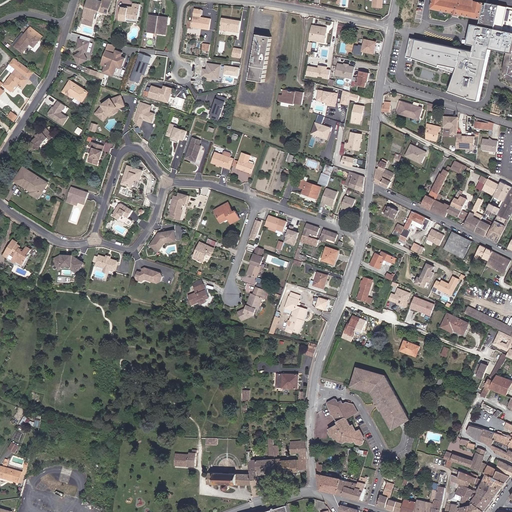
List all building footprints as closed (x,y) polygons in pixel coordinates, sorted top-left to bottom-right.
[(94,11),(98,12),(101,10),(109,12),(112,0),(102,0),(102,1),(97,0),(89,0),(88,6),(91,7),(90,12),(86,11),(83,23),(94,26),(96,18),(93,17),(94,11)] [(407,0),(405,13),(413,14),(415,0),(407,0)] [(425,12),(426,0),(417,0),(417,11),(425,12)] [(480,19),(482,10),(483,4),(474,2),(474,1),(470,0),(433,0),(432,9),(453,13),(453,14),(459,16),(459,14),(480,19)] [(132,9),(125,7),(121,7),(119,20),(126,21),(127,18),(138,20),(140,4),(133,3),(133,7),(132,9)] [(448,95),(479,102),(491,47),(489,46),(498,6),(484,3),(479,27),(469,25),(465,45),(473,47),(472,51),(409,37),(405,57),(454,68),(448,95)] [(511,8),(498,6),(489,46),(491,47),(508,51),(507,57),(506,60),(506,62),(505,66),(505,69),(506,73),(507,77),(508,79),(509,80),(510,81),(511,83),(511,8)] [(202,10),(194,9),(191,27),(209,30),(211,19),(201,17),(202,10)] [(158,18),(159,16),(149,15),(147,31),(156,32),(156,34),(166,35),(167,19),(158,18)] [(240,21),(222,18),(221,30),(239,33),(240,21)] [(327,28),(312,25),(309,40),(324,43),(327,28)] [(25,34),(15,47),(23,53),(30,45),(34,48),(42,37),(36,32),(33,35),(28,31),(25,34)] [(13,45),(15,47),(25,34),(23,32),(13,45)] [(272,37),(257,34),(249,79),(264,82),(272,37)] [(75,56),(80,65),(89,60),(85,54),(86,51),(89,52),(91,42),(80,38),(79,42),(80,43),(78,49),(82,50),(81,53),(75,56)] [(363,47),(359,46),(358,50),(373,53),(376,43),(365,40),(363,47)] [(113,53),(116,44),(109,43),(106,51),(113,53)] [(242,49),(233,48),(232,56),(241,58),(242,49)] [(122,67),(126,58),(122,56),(123,52),(117,50),(116,54),(113,53),(106,51),(103,61),(108,63),(107,66),(106,69),(115,72),(118,66),(122,67)] [(24,77),(29,69),(14,58),(9,65),(15,70),(4,85),(12,91),(18,83),(22,86),(28,80),(24,77)] [(145,75),(149,64),(143,62),(138,60),(131,79),(139,82),(142,76),(141,75),(142,73),(145,75)] [(355,67),(338,63),(335,75),(352,79),(355,67)] [(220,79),(221,66),(208,64),(208,70),(204,70),(203,77),(220,79)] [(225,64),(224,72),(239,75),(240,67),(225,64)] [(308,75),(332,78),(333,67),(320,65),(320,66),(309,65),(308,75)] [(115,72),(106,69),(105,72),(118,77),(122,67),(118,66),(115,72)] [(368,82),(369,73),(360,71),(357,85),(368,88),(369,82),(368,82)] [(70,81),(64,92),(71,97),(73,95),(82,101),(88,93),(70,81)] [(174,89),(165,86),(164,89),(152,85),(149,96),(158,100),(159,98),(165,100),(169,98),(171,92),(173,93),(174,89)] [(319,89),(317,100),(328,102),(328,104),(338,106),(340,92),(319,89)] [(283,96),(280,96),(279,101),(295,104),(295,103),(302,104),(304,92),(297,91),(297,92),(283,90),(283,96)] [(165,100),(159,98),(158,100),(169,103),(173,93),(171,92),(169,98),(165,100)] [(125,104),(123,96),(113,99),(112,98),(111,99),(109,99),(105,101),(105,103),(103,104),(96,113),(103,119),(109,113),(110,113),(118,107),(117,107),(125,104)] [(228,100),(219,97),(211,118),(220,121),(228,100)] [(59,99),(49,114),(65,125),(71,116),(63,111),(67,105),(59,99)] [(152,106),(142,103),(136,121),(141,127),(143,119),(152,122),(154,114),(150,112),(152,106)] [(401,103),(397,112),(419,120),(423,111),(401,103)] [(364,107),(354,105),(352,122),(360,124),(360,120),(362,120),(364,107)] [(391,107),(383,105),(382,112),(390,113),(391,107)] [(14,121),(17,117),(12,112),(8,117),(14,121)] [(419,120),(397,112),(397,114),(419,122),(419,120)] [(316,123),(315,123),(312,134),(327,139),(331,129),(321,125),(324,117),(319,115),(316,123)] [(458,118),(443,117),(443,128),(451,128),(451,134),(457,135),(457,134),(458,118)] [(492,123),(477,118),(475,128),(491,130),(492,123)] [(93,121),(90,129),(97,131),(100,124),(93,121)] [(173,137),(173,138),(175,139),(175,141),(179,142),(180,139),(184,140),(187,132),(177,128),(177,126),(171,124),(168,135),(173,137)] [(37,137),(32,141),(32,148),(39,149),(40,145),(49,137),(50,138),(54,135),(47,126),(43,129),(44,130),(39,135),(38,137),(37,137)] [(441,129),(427,127),(426,138),(429,139),(437,142),(439,136),(439,132),(441,133),(441,129)] [(358,144),(360,145),(362,135),(351,133),(349,144),(346,143),(345,147),(357,150),(358,144)] [(461,134),(457,134),(456,148),(473,149),(474,137),(461,136),(461,134)] [(201,142),(193,139),(186,159),(196,163),(201,147),(199,146),(201,142)] [(481,150),(496,152),(498,141),(482,139),(481,150)] [(100,159),(101,160),(104,152),(103,152),(104,147),(92,143),(90,150),(93,151),(89,163),(97,166),(99,161),(100,159)] [(418,157),(422,160),(426,153),(410,145),(405,156),(416,162),(418,157)] [(251,156),(243,153),(237,169),(244,171),(245,171),(246,171),(247,171),(247,172),(252,174),(255,165),(249,163),(251,156)] [(231,159),(216,154),(212,163),(227,169),(231,159)] [(350,166),(352,158),(345,155),(343,164),(350,166)] [(378,169),(376,169),(374,182),(388,189),(391,182),(393,177),(384,172),(386,168),(384,168),(387,164),(386,163),(386,161),(384,160),(383,161),(382,161),(378,169)] [(463,165),(455,162),(452,168),(451,169),(459,173),(463,165)] [(318,183),(327,186),(330,175),(333,167),(330,166),(327,175),(322,173),(318,183)] [(135,180),(140,182),(143,172),(128,167),(126,174),(127,176),(126,177),(124,178),(122,185),(133,188),(135,180)] [(42,187),(44,188),(47,183),(23,168),(18,177),(34,187),(31,191),(30,193),(36,197),(42,187)] [(451,169),(452,168),(450,168),(448,171),(445,170),(442,175),(441,174),(429,197),(427,195),(421,205),(431,210),(438,195),(439,193),(451,169)] [(346,170),(345,174),(347,175),(345,185),(349,186),(353,173),(346,170)] [(349,186),(363,192),(364,177),(353,173),(349,186)] [(485,184),(488,179),(482,176),(479,181),(480,182),(485,184)] [(34,187),(18,177),(15,181),(31,191),(34,187)] [(302,180),(299,187),(304,189),(302,193),(317,199),(321,187),(306,182),(305,180),(305,179),(303,179),(302,179),(302,180)] [(141,182),(140,182),(135,180),(133,188),(139,190),(141,182)] [(484,189),(486,184),(485,184),(480,182),(476,189),(482,192),(484,189)] [(487,190),(495,194),(498,188),(499,185),(491,182),(487,190)] [(511,187),(501,182),(499,185),(498,188),(495,194),(487,209),(498,215),(511,187)] [(38,198),(44,188),(42,187),(36,197),(38,198)] [(79,199),(86,202),(89,193),(84,191),(83,191),(82,192),(80,191),(80,190),(72,187),(67,202),(75,205),(77,200),(79,199)] [(511,215),(511,187),(498,215),(509,220),(511,215)] [(326,189),(320,205),(324,207),(325,205),(325,204),(328,205),(333,207),(338,192),(326,189)] [(463,193),(459,191),(456,197),(452,205),(456,207),(456,208),(462,211),(468,200),(461,197),(463,193)] [(171,217),(181,220),(185,206),(181,205),(182,203),(186,204),(188,196),(179,194),(179,197),(174,196),(170,211),(172,212),(171,217)] [(438,195),(431,210),(446,218),(448,212),(451,207),(446,204),(445,205),(439,202),(440,201),(442,197),(438,195)] [(345,196),(342,207),(352,211),(356,200),(345,196)] [(229,208),(231,207),(228,203),(214,210),(219,220),(227,216),(229,219),(232,223),(240,219),(235,211),(233,212),(232,213),(229,208)] [(120,204),(113,216),(120,220),(120,221),(130,227),(131,226),(134,222),(133,221),(129,218),(134,211),(123,204),(120,204)] [(469,214),(462,211),(456,208),(456,207),(452,205),(451,207),(448,212),(465,220),(469,214)] [(472,213),(466,224),(477,230),(481,221),(482,219),(483,217),(476,213),(479,207),(475,205),(472,213)] [(398,211),(389,206),(388,207),(385,206),(382,212),(385,214),(385,215),(394,219),(398,211)] [(425,218),(412,212),(405,226),(401,234),(406,237),(412,224),(420,228),(425,218)] [(287,222),(269,216),(266,226),(270,227),(269,229),(276,232),(276,229),(283,232),(287,222)] [(430,221),(425,218),(420,228),(425,231),(430,221)] [(261,222),(257,220),(250,238),(255,239),(261,222)] [(477,230),(476,232),(486,237),(491,226),(481,221),(477,230)] [(495,221),(487,238),(498,243),(506,226),(495,221)] [(303,235),(309,237),(310,233),(317,236),(320,228),(307,223),(303,235)] [(401,234),(405,226),(398,223),(393,232),(400,236),(401,234)] [(290,227),(285,242),(298,246),(302,231),(290,227)] [(320,241),(326,242),(327,238),(336,241),(338,234),(325,230),(320,241)] [(440,245),(445,236),(432,230),(427,239),(440,245)] [(454,230),(446,249),(466,258),(475,239),(454,230)] [(158,236),(157,235),(150,245),(153,247),(156,243),(160,246),(164,240),(172,239),(173,241),(176,240),(174,231),(159,233),(160,234),(158,236)] [(295,258),(301,261),(303,255),(300,254),(304,242),(314,245),(316,239),(309,237),(303,235),(295,258)] [(28,255),(29,254),(31,249),(27,246),(24,251),(22,250),(22,249),(20,248),(21,245),(17,243),(18,242),(13,239),(4,255),(8,258),(9,258),(17,263),(18,261),(23,264),(28,256),(28,255)] [(160,246),(157,250),(158,251),(165,242),(173,241),(172,239),(164,240),(160,246)] [(200,243),(194,256),(203,260),(206,254),(210,256),(214,249),(200,243)] [(416,253),(420,246),(413,243),(410,250),(416,253)] [(493,252),(480,245),(473,261),(476,262),(479,256),(483,257),(482,259),(488,261),(493,252)] [(261,256),(264,249),(257,247),(255,254),(254,253),(251,263),(253,264),(249,274),(257,277),(260,266),(263,257),(261,256)] [(339,251),(326,247),(322,260),(334,264),(339,251)] [(511,261),(493,252),(488,261),(506,270),(511,261)] [(394,258),(381,253),(380,255),(375,253),(370,265),(379,269),(384,259),(392,262),(394,258)] [(30,255),(29,254),(28,255),(28,256),(23,264),(18,261),(17,263),(9,258),(8,258),(7,259),(24,268),(30,255)] [(74,267),(79,269),(83,263),(71,256),(61,256),(54,260),(58,268),(62,266),(74,267)] [(106,259),(106,258),(98,256),(96,266),(105,268),(109,269),(114,271),(117,261),(109,258),(109,259),(106,259)] [(506,270),(488,261),(486,265),(504,274),(506,270)] [(431,271),(433,266),(426,263),(420,277),(417,276),(415,282),(424,287),(426,281),(429,282),(434,272),(431,271)] [(161,272),(157,271),(145,267),(137,271),(135,278),(142,282),(145,279),(156,283),(161,282),(163,276),(161,272)] [(317,272),(313,285),(324,288),(328,276),(317,272)] [(438,292),(440,289),(455,295),(462,278),(455,275),(452,282),(443,279),(442,281),(438,280),(434,290),(438,292)] [(361,298),(360,300),(370,303),(372,299),(367,298),(373,281),(364,278),(363,281),(362,281),(360,287),(361,287),(358,297),(361,298)] [(195,292),(188,296),(192,305),(199,301),(200,304),(206,302),(205,299),(209,297),(203,283),(194,288),(195,292)] [(264,298),(267,291),(256,287),(253,294),(251,294),(247,305),(249,305),(248,308),(246,307),(246,308),(238,312),(243,321),(253,315),(256,308),(258,301),(257,301),(259,296),(262,298),(264,298)] [(389,300),(405,306),(410,293),(398,289),(396,295),(392,294),(389,300)] [(417,295),(412,307),(433,316),(438,303),(417,295)] [(299,300),(290,296),(289,296),(285,308),(293,311),(295,312),(294,317),(292,316),(290,321),(292,322),(291,326),(288,324),(287,328),(293,330),(297,332),(300,326),(301,326),(307,310),(297,306),(299,300)] [(327,301),(319,298),(316,307),(325,309),(327,301)] [(464,313),(505,333),(508,326),(467,307),(464,313)] [(467,322),(446,313),(440,326),(447,329),(448,326),(462,333),(467,322)] [(349,326),(347,325),(344,332),(354,336),(361,319),(353,315),(350,323),(349,326)] [(493,345),(508,352),(510,349),(511,346),(511,344),(511,337),(510,336),(509,336),(500,331),(493,345)] [(418,346),(404,340),(400,350),(415,356),(418,346)] [(306,356),(313,357),(315,350),(317,346),(309,344),(306,356)] [(442,354),(450,357),(453,348),(445,346),(442,354)] [(502,354),(492,373),(497,376),(498,374),(506,357),(502,354)] [(477,363),(475,370),(478,371),(479,368),(484,370),(485,369),(488,363),(482,361),(480,365),(477,363)] [(357,367),(353,386),(364,389),(368,370),(357,367)] [(385,374),(368,370),(364,389),(372,391),(375,392),(374,395),(376,398),(372,400),(374,403),(376,403),(377,403),(379,405),(377,405),(376,407),(378,411),(382,409),(393,428),(409,419),(394,391),(385,374)] [(492,373),(481,396),(485,398),(486,398),(491,389),(497,376),(492,373)] [(511,380),(498,374),(497,376),(491,389),(507,396),(510,388),(511,383),(511,380)] [(298,389),(298,375),(283,375),(283,389),(298,389)] [(335,399),(329,403),(328,405),(332,411),(333,412),(336,415),(335,417),(339,425),(331,430),(332,432),(330,433),(333,438),(335,437),(336,440),(339,439),(340,442),(346,444),(349,442),(362,446),(364,443),(365,440),(364,438),(365,437),(361,429),(358,430),(354,433),(351,426),(352,425),(348,418),(359,412),(355,404),(348,402),(345,404),(338,403),(337,400),(335,399)] [(471,426),(467,433),(476,440),(481,442),(487,431),(471,426)] [(487,431),(481,442),(485,443),(487,439),(487,438),(490,432),(487,431)] [(491,433),(487,439),(488,439),(494,443),(496,442),(499,435),(491,433)] [(507,437),(499,435),(496,442),(509,447),(511,448),(511,438),(508,436),(507,437)] [(259,448),(245,449),(246,463),(249,475),(250,482),(259,480),(258,475),(270,475),(270,467),(275,466),(274,444),(274,438),(267,438),(268,456),(272,456),(273,460),(256,462),(256,460),(259,459),(259,448)] [(488,439),(486,443),(492,448),(493,446),(494,443),(488,439)] [(252,443),(245,444),(245,449),(259,448),(259,441),(252,441),(252,443)] [(274,444),(275,466),(276,474),(297,472),(297,470),(306,470),(305,460),(307,460),(306,441),(292,443),(289,443),(289,453),(298,453),(299,460),(280,462),(280,460),(277,460),(277,456),(279,456),(278,444),(274,444)] [(467,448),(471,449),(474,450),(475,445),(470,444),(470,443),(468,442),(467,445),(467,448)] [(494,443),(493,446),(508,453),(509,449),(509,447),(496,442),(494,443)] [(19,446),(12,443),(9,449),(16,452),(19,446)] [(493,446),(492,448),(502,456),(511,461),(511,451),(509,449),(508,453),(493,446)] [(445,452),(443,459),(448,460),(451,461),(453,454),(445,452)] [(189,453),(189,455),(175,454),(174,466),(195,467),(196,453),(189,453)] [(476,459),(484,462),(486,456),(477,453),(476,459)] [(463,457),(453,454),(451,461),(453,461),(461,464),(463,457)] [(468,459),(463,457),(461,464),(481,470),(484,462),(476,459),(475,461),(468,459)] [(500,466),(511,472),(511,467),(502,461),(500,466)] [(487,474),(506,483),(511,477),(497,469),(488,464),(484,462),(481,470),(487,474)] [(318,463),(316,463),(320,490),(338,494),(342,480),(323,476),(322,466),(318,465),(318,463)] [(21,473),(25,474),(26,475),(27,468),(25,467),(23,473),(1,466),(0,471),(0,476),(19,482),(19,481),(21,473)] [(497,469),(511,477),(511,475),(511,472),(500,466),(497,469)] [(459,471),(458,478),(470,483),(475,485),(477,478),(471,476),(459,471)] [(231,486),(251,486),(250,482),(249,475),(210,474),(209,485),(224,485),(223,487),(224,489),(226,492),(229,492),(230,491),(231,490),(231,486)] [(484,481),(501,489),(506,483),(487,474),(484,481)] [(451,475),(450,480),(457,483),(455,493),(463,495),(463,497),(469,498),(470,496),(474,498),(472,503),(473,504),(484,511),(493,500),(478,492),(470,489),(468,487),(470,483),(458,478),(451,475)] [(365,478),(360,477),(358,484),(354,499),(361,501),(364,490),(368,477),(366,477),(365,478)] [(347,481),(343,495),(354,499),(358,484),(356,483),(357,480),(353,480),(352,483),(351,482),(351,480),(348,479),(347,481)] [(251,486),(253,496),(261,495),(259,480),(250,482),(251,486)] [(342,480),(338,494),(343,495),(347,481),(342,480)] [(480,488),(497,495),(501,489),(484,481),(480,488)] [(381,495),(377,506),(385,509),(388,499),(390,500),(394,484),(387,483),(383,496),(381,495)] [(430,503),(418,500),(417,503),(414,511),(432,511),(433,509),(435,500),(438,488),(439,484),(435,483),(430,503)] [(478,492),(493,500),(497,495),(480,488),(475,485),(470,483),(468,487),(470,489),(478,492)] [(438,488),(435,500),(443,502),(445,490),(438,488)] [(390,500),(387,509),(395,511),(401,511),(403,504),(390,500)] [(403,504),(401,511),(414,511),(417,503),(404,500),(403,504)] [(435,500),(433,509),(441,510),(443,502),(435,500)] [(451,511),(458,511),(460,508),(458,508),(459,505),(447,502),(446,506),(453,507),(451,511)]
